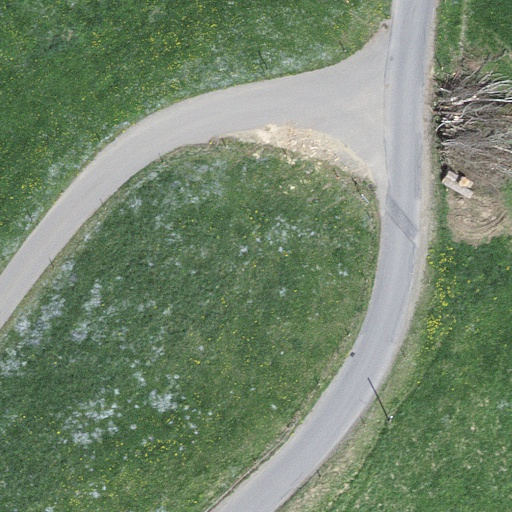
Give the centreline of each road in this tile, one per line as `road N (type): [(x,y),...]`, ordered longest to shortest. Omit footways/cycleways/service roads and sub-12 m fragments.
road 1 (unclassified): [(417,0),(399,83),(406,236),(390,303),(365,364),(231,511)]
road 2 (track): [(399,83),(192,115),(110,164),(0,307)]
